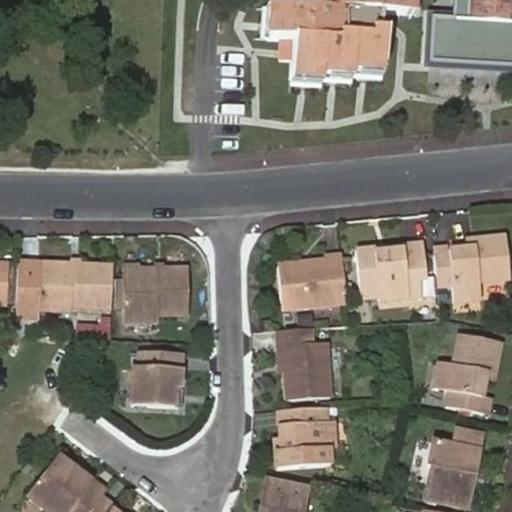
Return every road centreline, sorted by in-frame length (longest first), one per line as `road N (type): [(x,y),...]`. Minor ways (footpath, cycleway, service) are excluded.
road 1 (residential): [(227,193),(230,424),(203,503)]
road 2 (residential): [(227,193),(511,166)]
road 3 (residential): [(0,190),(227,193)]
road 4 (residential): [(203,503),(75,426)]
